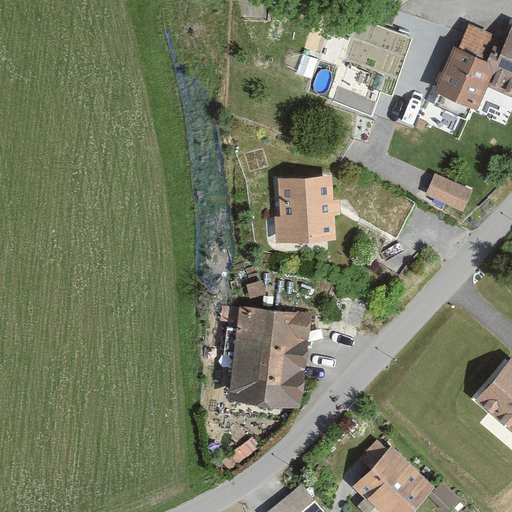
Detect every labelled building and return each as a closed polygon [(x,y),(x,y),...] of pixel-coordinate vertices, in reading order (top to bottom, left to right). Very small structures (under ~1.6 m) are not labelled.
[(511,35),(502,60),(492,84),(511,91),(511,35)] [(502,60),(458,42),(439,88),(483,106),(492,84),(502,60)] [(475,187),(437,171),(429,192),(466,208),(475,187)] [(336,173),(284,176),(286,213),(278,213),(279,239),(339,236),(336,173)] [(316,310),(244,303),(234,396),(306,404),(316,310)] [(511,357),(479,396),(511,423),(511,357)] [(361,455),(373,466),(392,447),(380,436),(361,455)] [(373,466),(359,484),(390,511),(414,511),(440,484),(395,443),(392,447),(373,466)] [(328,511),(306,482),(265,511),(328,511)]
